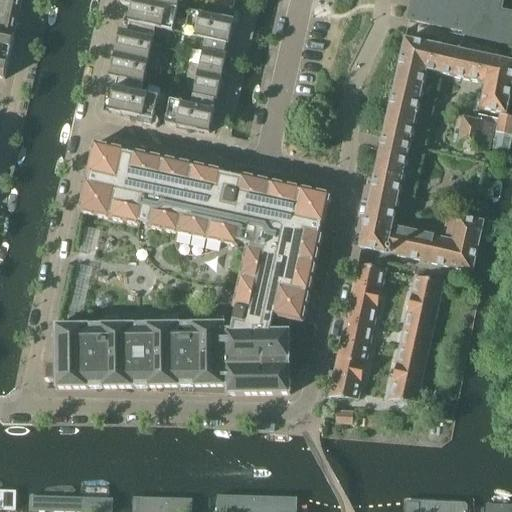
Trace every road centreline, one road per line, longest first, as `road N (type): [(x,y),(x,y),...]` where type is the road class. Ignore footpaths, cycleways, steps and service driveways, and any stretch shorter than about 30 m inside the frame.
road 1 (residential): [(25,408),(308,415),(359,178)]
road 2 (residential): [(25,408),(85,120)]
road 3 (residential): [(85,120),(273,160)]
road 4 (residential): [(0,178),(40,0)]
road 5 (residential): [(273,160),(310,0)]
road 6 (residential): [(85,120),(112,0)]
